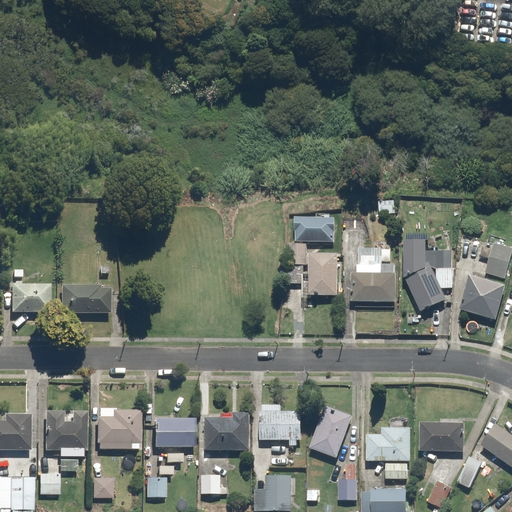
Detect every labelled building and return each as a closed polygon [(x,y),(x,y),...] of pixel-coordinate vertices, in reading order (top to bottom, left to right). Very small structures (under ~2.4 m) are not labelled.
[(291,221),(291,231),(294,231),(293,243),(332,245),(333,223),(291,221)] [(345,258),(349,258),(348,268),(348,275),(349,275),(348,303),(393,305),(394,269),(383,268),(384,263),(389,263),(390,242),(375,242),(374,251),(365,251),(365,230),(346,229),(345,258)] [(424,246),(402,245),(400,282),(404,282),(420,314),(445,302),(439,291),(451,292),(452,272),(449,272),(450,253),(449,253),(445,234),(431,236),(435,252),(433,279),(427,266),(423,268),(424,246)] [(487,244),(491,245),(485,274),(506,278),(511,250),(506,248),(508,239),(489,235),(487,244)] [(335,299),(336,257),(306,257),(306,253),(288,253),(288,271),(283,271),(281,286),(289,286),(289,302),(311,302),(311,299),(335,299)] [(13,268),(13,278),(25,279),(25,269),(13,268)] [(503,289),(465,279),(456,312),(494,322),(503,289)] [(53,285),(23,284),(23,281),(11,280),(11,287),(14,287),(13,312),(52,313),(53,285)] [(64,285),(63,313),(112,314),(113,287),(64,285)] [(266,405),(266,411),(263,411),(262,438),(292,439),(291,446),(299,446),(300,439),(305,440),(306,413),(284,412),(284,406),(266,405)] [(356,416),(330,406),(313,448),(339,458),(356,416)] [(101,409),(101,422),(94,422),(94,442),(101,442),(100,449),(140,450),(140,443),(144,443),(144,410),(101,409)] [(67,421),(67,410),(49,410),(47,450),(78,451),(78,454),(88,455),(90,411),(75,411),(75,421),(67,421)] [(32,413),(2,413),(2,420),(0,419),(0,449),(32,450),(32,413)] [(237,418),(208,417),(207,450),(253,450),(253,413),(237,413),(237,418)] [(199,420),(157,418),(156,446),(198,448),(199,420)] [(468,423),(423,421),(422,450),(467,453),(468,423)] [(511,433),(498,424),(484,445),(511,465),(511,433)] [(414,428),(385,427),(385,435),(370,434),(369,461),(414,462),(414,428)] [(0,456),(0,475),(1,476),(0,506),(0,508),(36,510),(38,458),(0,456)] [(436,468),(439,460),(430,457),(424,473),(436,477),(439,469),(436,468)] [(472,489),(484,463),(471,457),(459,483),(472,489)] [(81,459),(61,458),(61,471),(80,472),(81,459)] [(411,464),(388,463),(387,479),(410,480),(411,464)] [(348,479),(341,479),(341,501),(359,501),(360,464),(348,464),(348,479)] [(62,474),(42,473),(40,495),(61,496),(62,474)] [(225,487),(225,476),(203,475),(202,495),(229,496),(230,487),(225,487)] [(269,479),(257,478),(256,511),(295,511),(296,476),(269,475),(269,479)] [(114,481),(114,477),(93,476),(92,497),(126,498),(126,482),(114,481)] [(168,478),(148,477),(148,498),(167,499),(168,478)] [(455,487),(440,481),(430,502),(444,509),(455,487)] [(376,491),(364,491),(363,511),(409,511),(411,489),(376,488),(376,491)]
